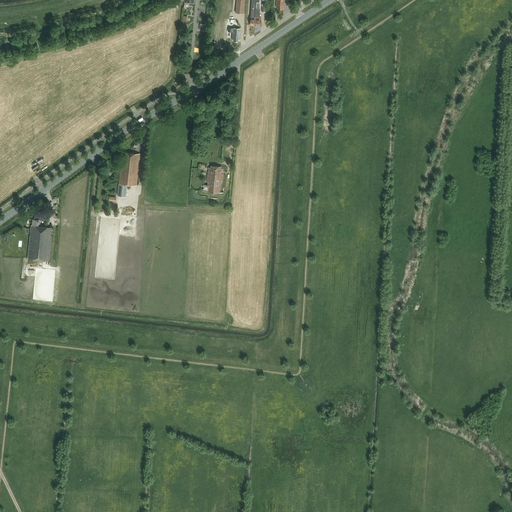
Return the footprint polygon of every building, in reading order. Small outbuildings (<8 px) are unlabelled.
[(244,14),(244,0),(236,0),(236,13),(244,14)] [(228,32),(233,32),(232,39),(234,39),(234,41),(238,41),(239,40),(240,40),(241,28),(233,28),(228,28),(228,32)] [(136,185),(140,153),(126,152),(125,158),(123,158),(123,162),(121,161),(118,195),(125,196),(127,184),(136,185)] [(221,192),(223,168),(221,168),(221,166),(210,165),(210,167),(207,167),(206,184),(203,184),(202,190),(221,192)] [(49,260),(52,227),(40,226),(40,221),(39,221),(39,219),(33,219),(32,225),(31,225),(28,258),(49,260)]
